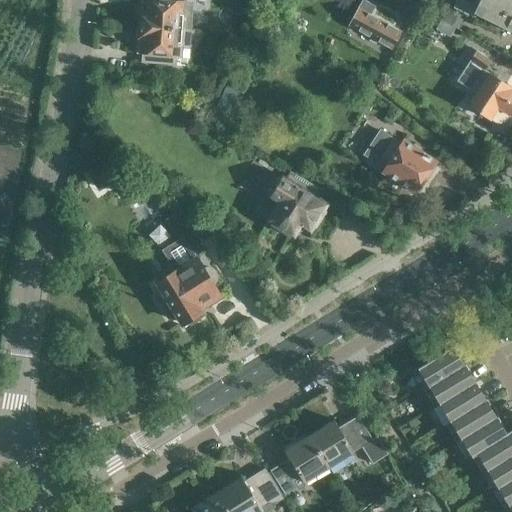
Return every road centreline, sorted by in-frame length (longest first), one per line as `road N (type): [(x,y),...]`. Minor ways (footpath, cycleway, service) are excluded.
road 1 (tertiary): [(54,492),(511,207)]
road 2 (residential): [(9,443),(31,264),(79,0)]
road 3 (residential): [(92,511),(457,285)]
